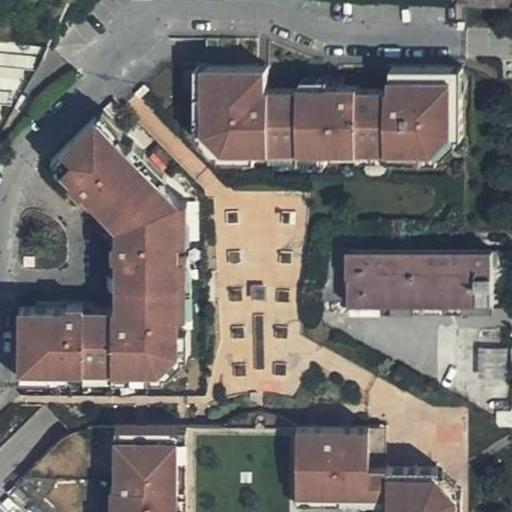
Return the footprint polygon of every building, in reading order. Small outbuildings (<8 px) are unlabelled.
[(511,21),(511,9),(496,10),(495,20),(511,21)] [(208,64),(197,64),(197,135),(222,161),(262,161),(262,149),(229,150),(217,139),(217,121),(208,121),(208,64)] [(262,64),(208,64),(208,121),(217,121),(217,139),(229,150),(262,149),(276,149),(434,149),(447,139),(447,121),(456,121),(456,64),(394,64),(394,83),(262,83),(262,64)] [(466,64),(456,64),(456,121),(447,121),(447,139),(434,149),(276,149),(276,161),(439,160),(467,135),(466,64)] [(132,149),(99,116),(54,160),(72,179),(90,198),(116,227),(116,235),(111,235),(111,257),(116,257),(116,308),(85,308),(85,303),(60,303),(60,307),(20,307),(21,371),(160,371),(181,344),(182,330),(181,313),(182,256),(181,241),(182,198),(162,179),(132,149)] [(137,143),(132,149),(162,179),(167,173),(137,143)] [(72,179),(70,181),(86,200),(90,198),(72,179)] [(191,199),(182,198),(181,241),(191,241),(191,199)] [(494,303),(494,251),(331,250),(321,299),(351,300),(351,302),(494,303)] [(192,256),(182,256),(181,313),(192,313),(193,311),(194,308),(195,303),(196,300),(197,296),(198,291),(198,286),(198,281),(198,276),(197,271),(196,267),(195,263),(193,259),(192,256)] [(191,330),(182,330),(181,344),(160,371),(21,371),(20,380),(167,380),(191,350),(191,330)] [(497,427),(511,427),(511,411),(497,410),(498,421),(497,427)] [(21,476),(54,511),(110,511),(111,482),(114,482),(114,433),(114,426),(87,425),(87,429),(83,430),(80,430),(75,432),(68,434),(63,436),(58,439),(51,444),(47,446),(42,450),(36,456),(31,461),(28,466),(24,471),(21,476)] [(189,426),(114,426),(114,433),(179,433),(178,511),(188,511),(189,433),(189,426)] [(295,427),(189,426),(189,433),(188,511),(385,511),(386,505),(295,505),(295,494),(295,434),(295,427)] [(178,511),(179,433),(114,433),(114,482),(111,482),(110,511),(444,511),(445,495),(428,480),(386,480),(386,467),(369,467),(369,427),(295,427),(295,434),(295,494),(386,495),(386,505),(385,511),(178,511)] [(387,428),(369,427),(369,467),(386,467),(387,428)] [(433,467),(386,467),(386,480),(428,480),(433,467)] [(456,482),(439,467),(428,480),(445,495),(456,482)] [(461,511),(461,491),(445,495),(444,511),(461,511)] [(386,495),(295,494),(295,505),(386,505),(386,495)]
